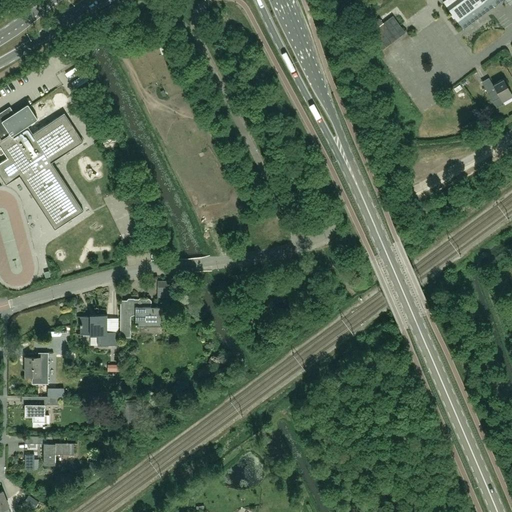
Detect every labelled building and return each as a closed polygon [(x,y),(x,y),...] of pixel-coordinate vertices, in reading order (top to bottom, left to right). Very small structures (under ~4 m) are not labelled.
[(454,17),(463,29),(503,0),(445,0),(443,2),(452,14),(451,15),(453,18),(454,17)] [(405,33),(393,16),(383,23),(380,19),(370,26),(374,31),(370,34),(382,50),(405,33)] [(511,96),(511,93),(503,79),(493,85),(495,89),(488,93),(493,101),(500,97),(503,102),(511,96)] [(86,113),(81,116),(84,121),(89,119),(94,130),(100,127),(81,88),(75,91),(86,113)] [(10,107),(0,113),(0,146),(2,148),(0,149),(0,152),(1,155),(4,153),(8,157),(0,162),(0,175),(6,185),(19,176),(55,230),(83,211),(52,162),(83,142),(64,113),(33,134),(27,125),(37,119),(28,104),(27,105),(14,113),(10,107)] [(90,160),(104,156),(98,137),(85,141),(90,160)] [(157,306),(151,306),(151,300),(149,299),(141,299),(140,297),(138,299),(130,299),(130,300),(120,300),(120,337),(131,337),(131,316),(135,315),(135,325),(162,325),(162,306),(167,306),(167,301),(157,301),(157,306)] [(119,332),(107,332),(107,315),(90,315),(90,316),(81,316),(81,334),(90,334),(90,335),(98,335),(98,345),(118,345),(118,332),(119,332)] [(26,357),(26,376),(29,376),(32,376),(32,383),(48,383),(48,353),(39,353),(39,357),(26,357)] [(59,405),(59,397),(32,397),(31,404),(25,404),(25,415),(33,415),(33,426),(44,426),(44,404),(59,405)] [(124,423),(138,423),(137,402),(123,402),(124,423)] [(73,454),(73,443),(52,443),(52,436),(25,436),(25,443),(44,443),(44,464),(55,464),(55,454),(73,454)] [(34,469),(34,454),(25,454),(25,469),(34,469)] [(3,491),(0,491),(0,511),(10,511),(9,507),(3,491)] [(36,510),(40,503),(29,495),(24,501),(36,510)]
